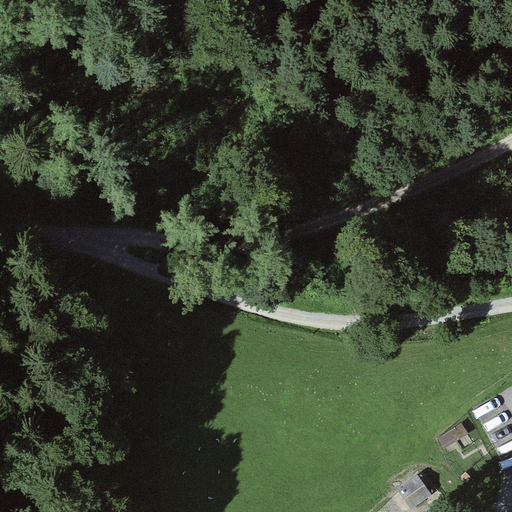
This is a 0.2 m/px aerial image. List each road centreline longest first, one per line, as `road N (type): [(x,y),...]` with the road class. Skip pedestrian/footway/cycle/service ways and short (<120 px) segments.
road 1 (track): [(511,141),(354,216),(233,246),(82,238)]
road 2 (track): [(82,238),(228,296),(340,323),(511,304)]
